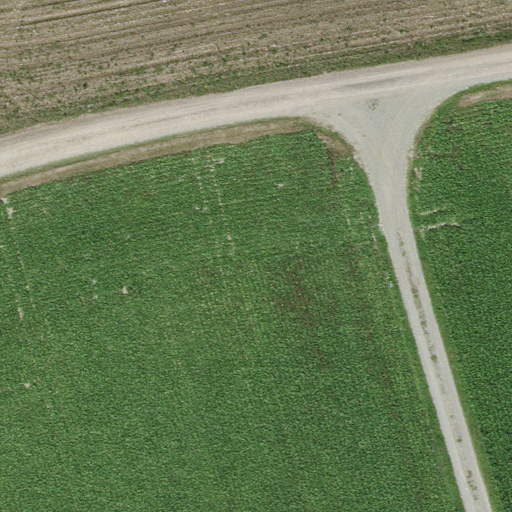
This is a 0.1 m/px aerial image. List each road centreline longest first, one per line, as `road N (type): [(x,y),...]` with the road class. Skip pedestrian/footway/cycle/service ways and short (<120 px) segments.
road 1 (track): [(511,72),(48,147),(0,166)]
road 2 (track): [(362,102),(483,511)]
